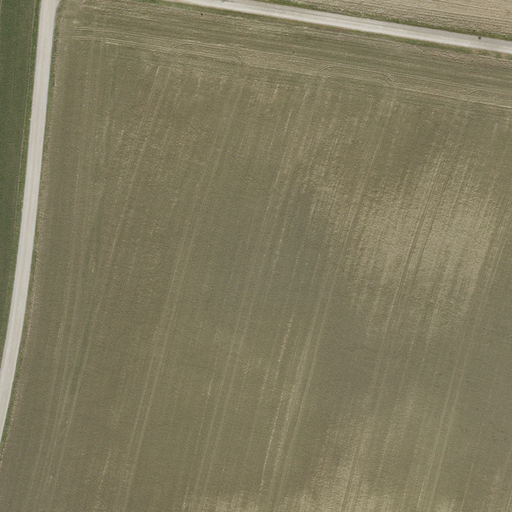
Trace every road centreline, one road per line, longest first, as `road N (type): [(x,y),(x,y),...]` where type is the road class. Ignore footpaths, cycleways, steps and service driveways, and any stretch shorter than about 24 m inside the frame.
road 1 (track): [(0,414),(22,289),(50,0)]
road 2 (track): [(511,46),(211,0)]
